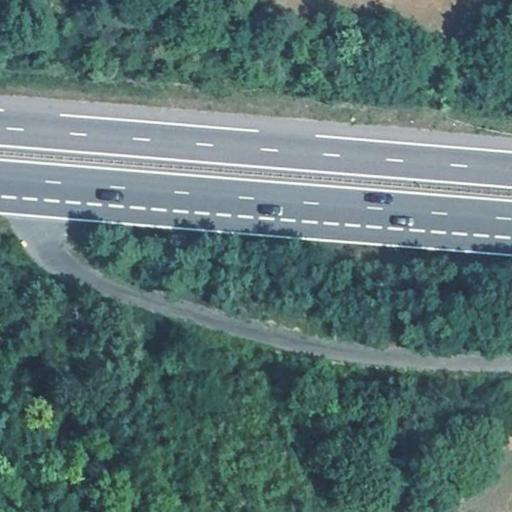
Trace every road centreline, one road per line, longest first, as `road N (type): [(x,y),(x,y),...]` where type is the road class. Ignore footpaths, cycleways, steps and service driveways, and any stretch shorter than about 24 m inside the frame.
road 1 (motorway): [(511,174),(0,131)]
road 2 (motorway): [(0,189),(511,230)]
